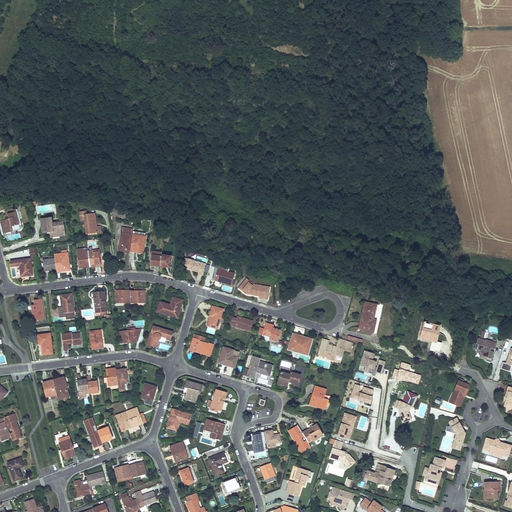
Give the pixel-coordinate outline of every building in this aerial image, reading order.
[(12,212),(7,214),(8,217),(1,219),(4,234),(13,231),(22,228),(21,224),(19,224),(16,211),(17,211),(17,209),(14,210),(15,212),(12,212)] [(86,211),(80,212),(81,220),(84,220),(86,234),(97,232),(96,227),(94,214),(86,215),(86,211)] [(51,218),(40,219),(42,233),(50,232),(50,234),(59,233),(59,236),(65,236),(63,222),(52,223),(51,218)] [(133,235),(121,233),(120,242),(121,242),(120,251),(130,253),(130,251),(130,249),(133,235)] [(145,236),(133,235),(130,249),(137,250),(137,252),(142,253),(145,236)] [(62,254),(54,254),(55,259),(56,269),(56,272),(70,270),(67,253),(66,250),(61,251),(62,254)] [(100,265),(98,250),(88,251),(88,252),(90,266),(100,265)] [(162,252),(152,251),(151,265),(160,266),(162,255),(162,252)] [(88,252),(78,253),(80,267),(90,266),(88,252)] [(171,256),(162,255),(160,266),(169,267),(171,256)] [(19,260),(10,261),(11,266),(20,265),(21,276),(32,275),(30,259),(19,260)] [(55,259),(43,261),(44,271),(56,269),(55,259)] [(205,264),(188,259),(186,266),(185,268),(198,272),(198,273),(202,274),(205,264)] [(216,274),(214,280),(219,281),(231,285),(234,273),(224,270),(219,269),(218,274),(216,274)] [(253,283),(246,278),(245,279),(252,285),(260,286),(260,288),(265,289),(265,290),(269,291),(269,286),(253,283)] [(245,279),(238,288),(243,292),(244,291),(246,292),(245,293),(245,294),(258,296),(258,297),(267,299),(269,291),(265,290),(265,289),(260,288),(260,286),(252,285),(245,279)] [(130,290),(116,291),(116,303),(130,303),(130,290)] [(145,290),(130,290),(130,303),(145,303),(145,290)] [(104,292),(97,293),(97,296),(94,296),(96,312),(106,311),(104,292)] [(71,294),(60,295),(62,307),(62,309),(59,310),(60,317),(66,316),(71,316),(74,315),(71,294)] [(171,305),(160,302),(157,312),(177,318),(180,307),(178,307),(180,300),(173,298),(171,305)] [(42,300),(34,301),(35,305),(32,305),(34,320),(44,319),(42,300)] [(376,305),(365,302),(359,329),(373,332),(376,320),(373,320),(376,305)] [(223,310),(212,306),(209,316),(211,317),(210,322),(209,326),(217,329),(223,310)] [(236,318),(232,317),(230,325),(250,331),(253,321),(237,316),(236,318)] [(274,325),(266,322),(262,335),(270,337),(269,340),(277,342),(281,330),(273,328),(274,325)] [(441,344),(436,342),(440,327),(422,323),(418,340),(431,343),(429,351),(439,353),(441,344)] [(173,332),(153,326),(147,344),(156,347),(158,341),(164,343),(166,338),(171,339),(173,332)] [(128,331),(120,332),(121,343),(129,342),(129,341),(133,340),(133,342),(137,341),(141,329),(135,330),(128,331)] [(100,330),(90,332),(92,349),(103,348),(100,330)] [(487,359),(491,361),(494,353),(493,352),(492,351),(490,351),(491,347),(493,348),(495,349),(497,343),(496,343),(497,340),(493,339),(492,341),(486,339),(486,340),(483,339),(485,331),(482,330),(479,338),(478,338),(474,349),(478,350),(480,351),(483,356),(487,358),(487,359)] [(72,333),(62,334),(64,350),(68,350),(68,345),(67,343),(73,342),(73,344),(73,345),(82,344),(80,333),(72,334),(72,333)] [(50,334),(38,335),(39,344),(42,344),(43,355),(52,354),(50,334)] [(295,337),(292,336),(288,349),(292,350),(293,348),(301,351),(300,353),(307,355),(312,339),(296,335),(295,337)] [(199,340),(193,338),(190,350),(210,356),(214,344),(209,343),(208,344),(199,341),(199,340)] [(329,341),(323,339),(318,354),(327,357),(327,358),(336,361),(339,353),(340,349),(350,352),(353,342),(339,338),(336,347),(328,345),(329,341)] [(239,352),(223,347),(219,363),(226,365),(234,368),(239,352)] [(508,354),(505,363),(503,362),(501,369),(510,372),(511,366),(511,347),(511,348),(510,354),(508,354)] [(480,357),(487,359),(487,358),(483,356),(480,351),(478,350),(478,352),(480,357)] [(375,354),(364,351),(359,369),(370,372),(371,370),(375,371),(378,363),(373,361),(375,354)] [(260,358),(253,356),(249,370),(250,371),(248,377),(254,379),(256,372),(269,376),(273,366),(265,363),(264,369),(257,367),(259,361),(260,358)] [(382,375),(386,362),(380,361),(376,373),(382,375)] [(418,384),(421,375),(409,372),(411,365),(401,362),(399,370),(394,369),(392,377),(396,379),(397,378),(418,384)] [(116,368),(108,369),(109,377),(107,378),(108,386),(118,385),(116,370),(116,368)] [(126,369),(116,370),(118,385),(119,390),(124,389),(124,383),(128,383),(126,369)] [(290,375),(281,372),(278,381),(288,384),(289,381),(292,383),(298,384),(300,376),(291,373),(290,375)] [(80,374),(76,375),(78,390),(83,389),(83,391),(88,390),(87,379),(81,380),(80,374)] [(90,376),(87,376),(87,379),(88,390),(88,392),(93,391),(94,393),(99,392),(97,381),(91,382),(90,376)] [(64,380),(54,382),(56,394),(59,403),(61,403),(60,399),(69,397),(64,380)] [(48,381),(43,383),(46,396),(56,394),(54,382),(53,382),(49,383),(48,381)] [(459,381),(458,381),(454,390),(453,390),(451,395),(454,396),(452,401),(460,404),(463,396),(462,396),(463,393),(465,393),(469,385),(466,384),(459,381)] [(200,385),(190,382),(185,399),(195,402),(200,385)] [(156,387),(145,384),(141,397),(152,401),(156,387)] [(351,398),(371,405),(374,398),(372,397),(374,391),(355,385),(351,398)] [(326,391),(315,387),(312,399),(314,399),(312,406),(320,408),(320,407),(325,408),(328,400),(324,399),(326,391)] [(226,393),(216,389),(213,401),(211,407),(210,410),(217,412),(218,410),(221,411),(226,393)] [(417,398),(409,393),(404,404),(398,401),(395,408),(402,411),(403,414),(401,418),(402,421),(406,423),(409,422),(411,418),(410,415),(408,414),(409,411),(410,411),(411,408),(412,408),(414,404),(417,398)] [(449,402),(459,406),(460,404),(452,401),(454,396),(451,395),(449,402)] [(137,407),(126,411),(132,428),(143,424),(137,407)] [(191,415),(173,409),(167,427),(173,429),(174,425),(178,427),(179,422),(188,425),(191,415)] [(126,411),(116,415),(122,432),(132,428),(126,411)] [(14,414),(4,418),(11,437),(12,441),(21,438),(19,433),(20,432),(16,422),(17,422),(14,414)] [(350,439),(357,417),(345,414),(338,435),(350,439)] [(92,417),(84,421),(95,448),(103,445),(102,442),(98,431),(92,417)] [(4,418),(0,419),(0,431),(0,432),(0,431),(0,436),(2,441),(11,437),(4,418)] [(225,425),(207,419),(204,429),(212,432),(210,437),(210,438),(220,441),(225,425)] [(462,443),(465,433),(456,419),(450,422),(450,421),(449,422),(448,423),(449,425),(450,424),(453,430),(455,429),(458,433),(456,441),(462,443)] [(298,425),(289,430),(301,452),(311,447),(308,442),(302,433),(298,425)] [(323,435),(317,425),(302,433),(308,442),(313,439),(314,440),(323,435)] [(108,427),(98,431),(102,442),(107,440),(107,439),(112,437),(108,427)] [(212,432),(204,429),(202,435),(210,437),(212,432)] [(452,447),(454,448),(455,445),(461,446),(462,443),(456,441),(458,433),(455,429),(453,430),(456,434),(452,447)] [(272,430),(264,432),(266,444),(267,449),(281,446),(279,434),(273,435),(272,430)] [(264,432),(255,433),(256,441),(256,443),(254,443),(255,451),(267,449),(266,444),(264,432)] [(502,454),(506,456),(510,445),(499,441),(499,440),(498,439),(497,439),(496,439),(495,440),(487,437),(486,441),(485,441),(484,444),(485,444),(483,448),(488,450),(502,454)] [(76,455),(71,440),(60,443),(59,444),(61,449),(62,449),(65,459),(76,455)] [(340,451),(342,442),(335,440),(333,445),(329,458),(340,461),(341,458),(345,459),(344,462),(349,468),(355,462),(349,455),(347,454),(344,453),(345,452),(340,451)] [(182,442),(170,447),(176,462),(188,457),(182,442)] [(224,453),(209,458),(209,460),(211,465),(215,475),(224,472),(221,464),(227,462),(224,453)] [(443,467),(445,460),(433,457),(431,464),(432,464),(431,469),(428,468),(425,476),(425,479),(433,482),(435,478),(437,479),(440,471),(440,470),(439,469),(440,467),(441,467),(441,466),(443,467)] [(21,458),(8,463),(14,481),(21,478),(19,474),(21,474),(19,468),(24,466),(21,458)] [(454,470),(457,461),(448,458),(445,466),(454,470)] [(125,465),(115,468),(118,482),(126,480),(125,478),(132,476),(129,465),(128,462),(124,463),(125,465)] [(143,462),(129,465),(132,476),(132,478),(139,476),(138,474),(145,472),(143,462)] [(270,463),(260,467),(267,483),(276,480),(274,476),(275,476),(270,463)] [(384,475),(387,467),(378,464),(375,472),(384,475)] [(375,474),(367,471),(365,478),(387,485),(389,480),(383,478),(384,478),(389,479),(392,469),(387,467),(384,475),(375,472),(375,474)] [(188,468),(180,471),(185,485),(193,482),(188,468)] [(307,470),(299,468),(296,479),(297,479),(296,483),(294,483),(292,482),(290,490),(291,490),(290,493),(298,496),(302,485),(304,486),(308,476),(305,475),(307,470)] [(441,471),(440,471),(437,479),(435,478),(433,482),(438,483),(441,471)] [(100,473),(86,476),(87,480),(91,495),(98,493),(97,490),(92,491),(91,487),(102,483),(100,473)] [(236,478),(222,483),(226,493),(240,487),(236,478)] [(80,480),(75,481),(79,496),(89,493),(90,495),(89,495),(90,498),(92,498),(91,495),(87,480),(80,482),(80,480)] [(496,499),(496,488),(495,482),(483,482),(483,490),(485,490),(486,499),(496,499)] [(420,493),(434,497),(437,487),(423,483),(420,493)] [(352,500),(354,495),(333,488),(331,493),(333,493),(332,496),(328,498),(329,501),(330,503),(330,502),(331,505),(336,502),(339,503),(342,509),(343,509),(347,508),(348,505),(347,503),(352,500)] [(140,491),(134,493),(136,499),(139,507),(143,506),(157,501),(153,491),(142,495),(140,491)] [(128,496),(122,498),(127,511),(132,511),(140,509),(139,507),(136,499),(132,501),(130,502),(129,498),(128,496)] [(81,498),(68,502),(70,508),(83,505),(81,498)] [(196,498),(187,502),(190,511),(207,511),(206,511),(204,511),(201,511),(200,509),(196,498)] [(359,506),(367,511),(369,511),(370,511),(366,509),(371,503),(364,498),(359,506)] [(33,499),(25,502),(28,511),(29,511),(43,511),(42,509),(41,509),(37,510),(37,508),(33,499)] [(388,511),(388,510),(382,505),(381,506),(372,500),(371,503),(366,509),(370,511),(388,511)]
